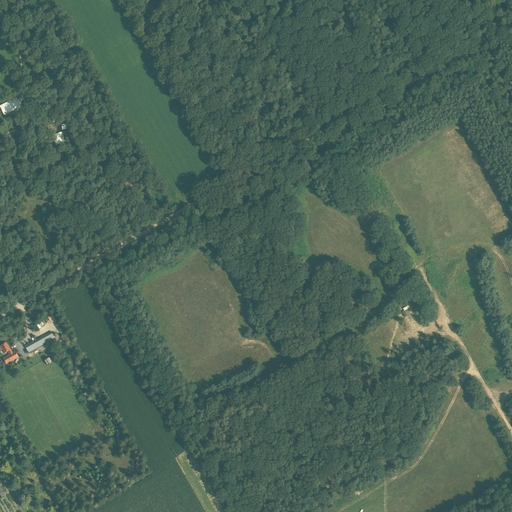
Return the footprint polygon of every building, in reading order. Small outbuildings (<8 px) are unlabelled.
[(6,116),(26,106),(21,97),(2,107),(6,116)] [(62,132),(52,136),(55,145),(65,141),(62,132)] [(15,137),(9,139),(11,142),(14,141),(16,148),(13,149),(15,156),(17,155),(17,154),(20,154),(25,152),(24,148),(20,149),(18,144),(22,143),(20,136),(15,137)] [(413,304),(403,309),(414,332),(424,327),(413,304)] [(43,334),(57,325),(55,322),(58,320),(55,315),(38,326),(43,334)] [(52,332),(25,347),(29,352),(55,337),(52,332)] [(6,343),(0,346),(4,353),(8,352),(9,355),(3,358),(6,365),(19,357),(15,351),(12,353),(8,345),(8,346),(6,343)] [(12,388),(7,390),(14,409),(19,407),(12,388)]
